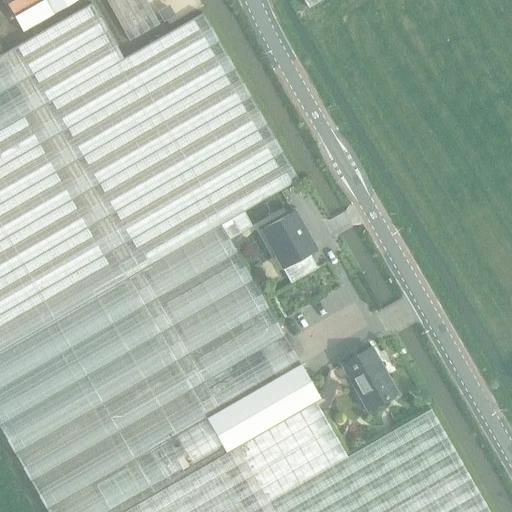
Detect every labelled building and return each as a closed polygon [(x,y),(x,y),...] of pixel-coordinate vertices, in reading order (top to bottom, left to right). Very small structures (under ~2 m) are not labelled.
[(3,0),(22,33),(78,1),(77,0),(3,0)] [(145,0),(106,0),(129,41),(159,25),(145,0)] [(304,0),(310,8),(323,0),(304,0)] [(0,431),(46,511),(487,511),(434,418),(433,417),(429,411),(352,455),(347,457),(314,402),(225,452),(215,435),(205,417),(299,363),(277,324),(235,251),(228,239),(239,233),(251,226),(243,212),(298,181),(243,86),(201,15),(123,59),(91,5),(0,56),(0,431)] [(159,15),(163,22),(176,15),(172,8),(159,15)] [(261,229),(290,282),(316,268),(308,254),(316,249),(294,211),(261,229)] [(239,233),(228,239),(235,251),(246,244),(239,233)] [(367,411),(398,393),(371,347),(341,365),(367,411)] [(299,363),(205,417),(215,435),(225,452),(314,402),(320,399),(307,377),(299,363)]
